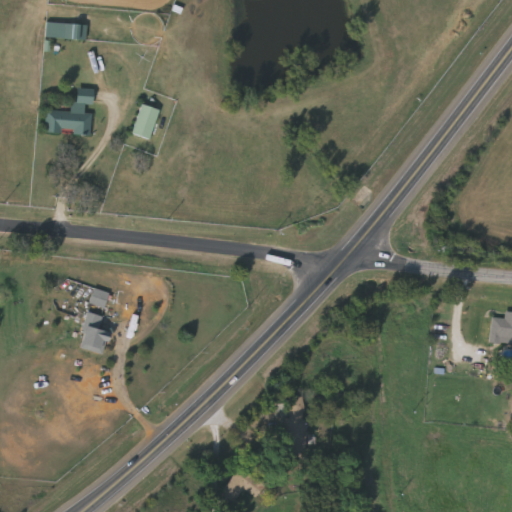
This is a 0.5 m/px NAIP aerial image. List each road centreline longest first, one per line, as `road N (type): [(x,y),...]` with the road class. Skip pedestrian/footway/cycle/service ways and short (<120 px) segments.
road 1 (primary): [(80,511),(341,262),(511,46)]
road 2 (tertiary): [(330,271),(262,250),(0,222)]
road 3 (tertiary): [(341,262),(511,276)]
